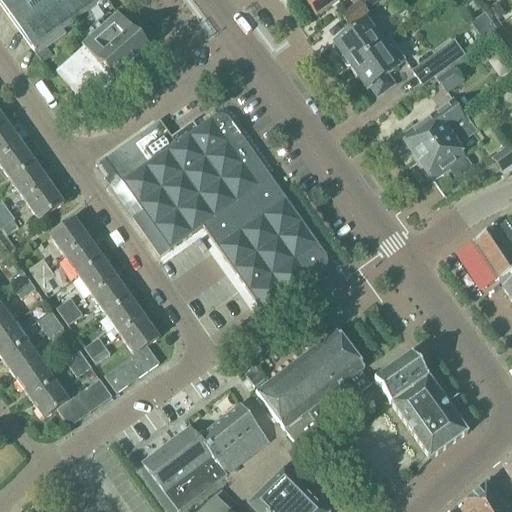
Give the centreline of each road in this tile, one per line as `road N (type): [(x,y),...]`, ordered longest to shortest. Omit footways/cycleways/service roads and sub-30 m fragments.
road 1 (residential): [(46,470),(207,357),(73,166)]
road 2 (tertiary): [(403,260),(245,47)]
road 3 (unclassified): [(73,166),(245,47)]
road 4 (tertiary): [(505,422),(499,392),(403,260)]
road 5 (unclassified): [(403,260),(511,193)]
road 6 (residential): [(73,166),(0,62)]
